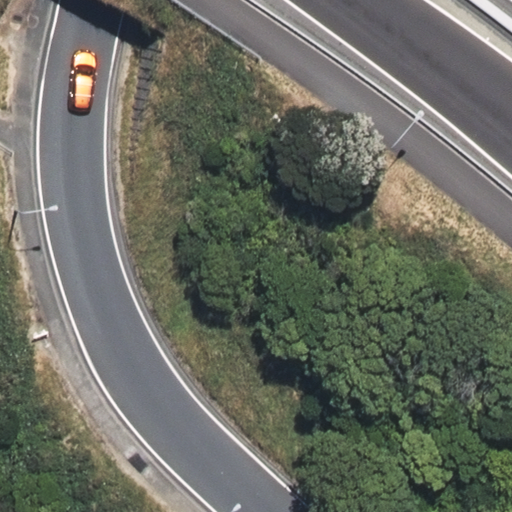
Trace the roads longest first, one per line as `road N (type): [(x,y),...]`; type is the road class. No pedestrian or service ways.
road 1 (secondary): [(263,511),(162,414),(129,360),(85,249),(73,129),(93,0)]
road 2 (secondary): [(511,123),(343,0)]
